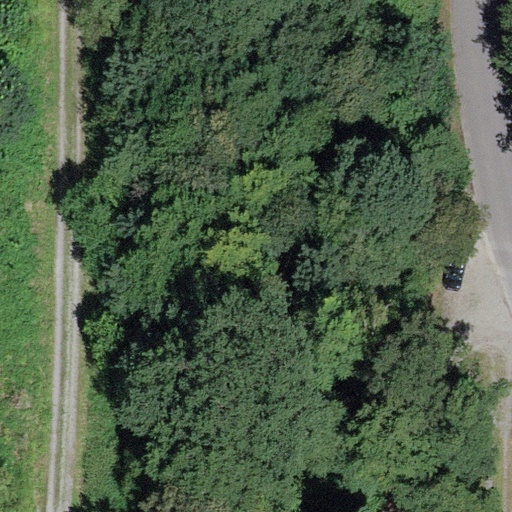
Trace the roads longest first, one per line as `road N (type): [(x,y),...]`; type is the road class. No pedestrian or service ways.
road 1 (track): [(59,0),(69,445),(62,511)]
road 2 (track): [(511,312),(459,353),(418,511)]
road 3 (residential): [(511,204),(477,65),(474,0)]
road 4 (track): [(497,323),(495,511)]
